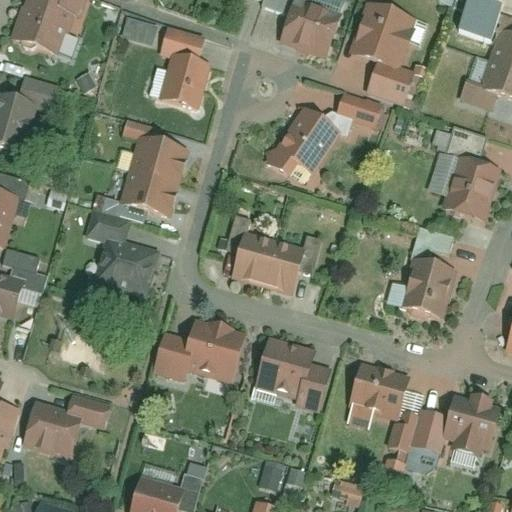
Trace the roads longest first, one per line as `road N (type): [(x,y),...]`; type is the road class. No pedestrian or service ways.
road 1 (residential): [(459,372),(193,301),(173,281),(233,103),(264,88)]
road 2 (residential): [(511,221),(459,372)]
